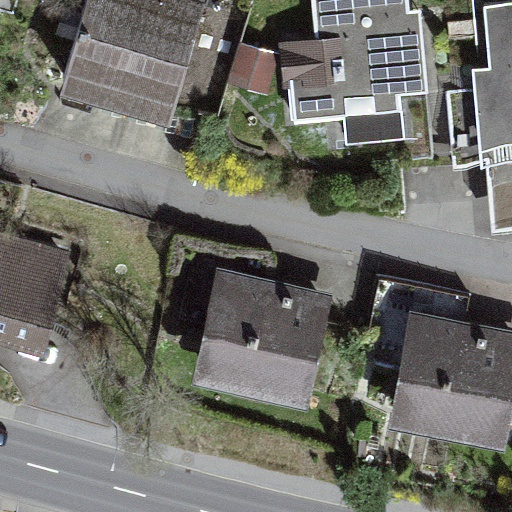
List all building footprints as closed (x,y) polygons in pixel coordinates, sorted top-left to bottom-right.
[(207,1),(202,0),(86,0),(60,82),(168,117),(174,96),(219,111),(229,81),(242,41),(249,19),(206,5),(207,1)] [(310,0),(314,35),(277,38),(279,51),(282,87),(288,86),(291,117),(298,122),(329,119),(332,154),(404,147),(405,160),(438,157),(422,4),(412,5),(411,0),(310,0)] [(511,1),(482,4),(488,62),(471,64),(473,87),(446,90),(453,163),(511,157),(511,1)] [(279,51),(242,41),(229,81),(267,93),(279,51)] [(69,248),(0,229),(0,335),(43,347),(69,248)] [(333,289),(216,264),(192,374),(309,399),(333,289)] [(511,404),(511,327),(409,308),(388,418),(505,440),(511,404)]
